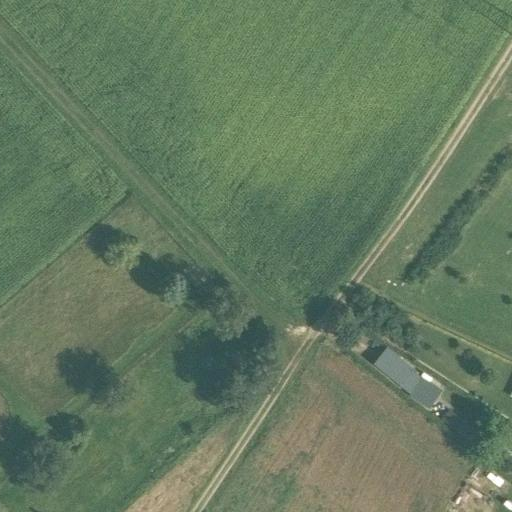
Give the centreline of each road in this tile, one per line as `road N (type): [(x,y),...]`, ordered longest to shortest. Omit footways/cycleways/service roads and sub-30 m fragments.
road 1 (track): [(196,511),(511,53)]
road 2 (track): [(304,349),(0,33)]
road 3 (track): [(353,283),(511,357)]
